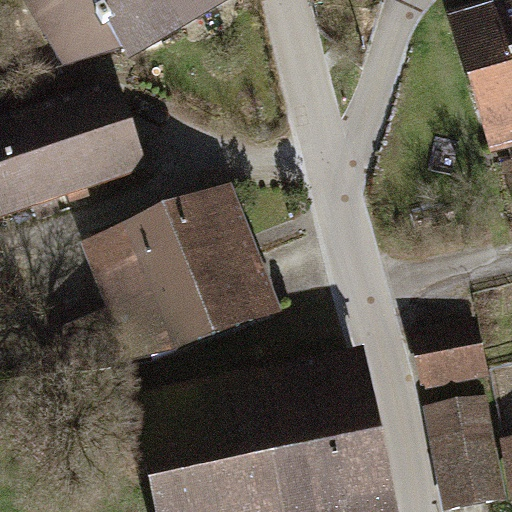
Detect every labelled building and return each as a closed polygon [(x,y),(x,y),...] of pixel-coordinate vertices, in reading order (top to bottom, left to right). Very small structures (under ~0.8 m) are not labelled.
[(19,0),(68,87),(227,0),(19,0)] [(511,1),(452,19),(492,160),(511,154),(511,1)] [(117,90),(0,127),(0,228),(147,181),(117,90)] [(232,194),(85,252),(108,311),(72,326),(98,390),(281,318),(232,194)] [(470,320),(410,335),(424,389),(484,374),(470,320)] [(394,511),(364,362),(136,407),(156,511),(394,511)] [(493,399),(424,410),(440,511),(467,511),(511,505),(511,445),(501,448),(493,399)]
